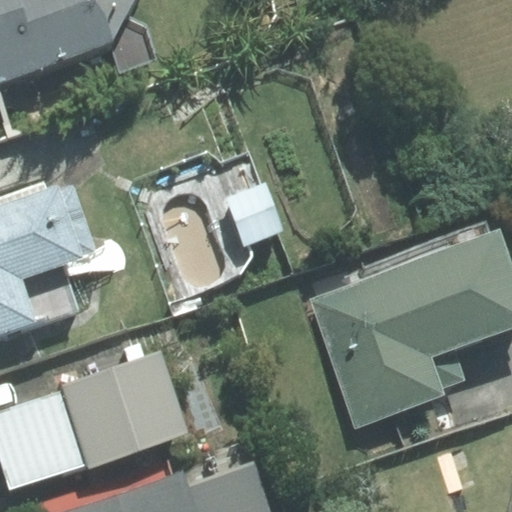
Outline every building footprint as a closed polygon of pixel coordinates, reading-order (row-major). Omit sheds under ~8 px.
[(145,0),(86,0),(86,1),(28,21),(20,0),(0,0),(0,91),(119,60),(145,0)] [(82,223),(68,182),(0,202),(0,366),(2,366),(0,358),(0,350),(83,324),(70,285),(111,271),(94,219),(82,223)] [(511,347),(511,274),(500,241),(313,307),(357,432),(449,399),(440,372),(511,347)] [(90,479),(193,442),(164,359),(0,416),(0,457),(13,496),(87,470),(90,479)] [(190,496),(184,477),(82,511),(267,511),(255,473),(190,496)]
